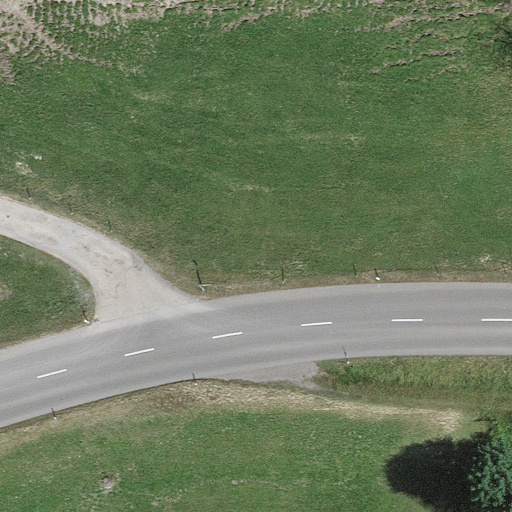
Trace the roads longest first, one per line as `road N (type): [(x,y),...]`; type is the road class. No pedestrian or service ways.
road 1 (tertiary): [(0,389),(163,344),(325,321),(511,320)]
road 2 (track): [(163,344),(113,264),(0,217)]
